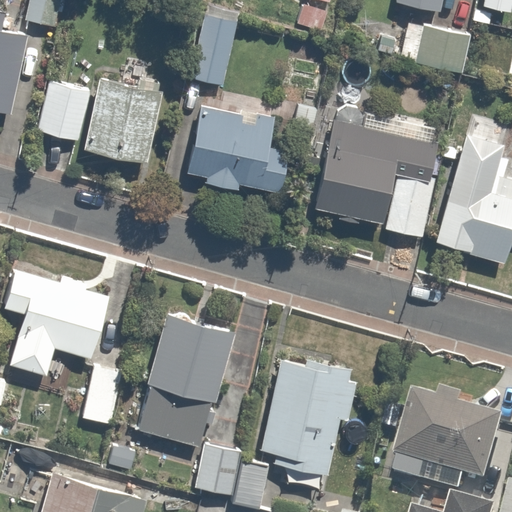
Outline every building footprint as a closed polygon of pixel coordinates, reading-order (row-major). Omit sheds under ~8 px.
[(30,30),(3,25),(7,0),(0,0),(0,108),(14,111),(30,30)] [(15,0),(11,21),(41,27),(47,0),(15,0)] [(222,82),(240,4),(225,0),(206,0),(189,74),(222,82)] [(329,0),(301,0),(296,18),(323,25),(329,0)] [(394,0),(439,11),(441,0),(394,0)] [(511,0),(480,0),(481,1),(511,9),(511,7),(511,0)] [(463,76),(470,29),(405,18),(397,65),(463,76)] [(37,127),(81,137),(79,144),(145,160),(163,85),(97,69),(93,86),(49,76),(37,127)] [(238,186),(240,180),(279,188),(288,144),(270,140),(276,111),(197,95),(183,168),(202,172),(201,179),(238,186)] [(313,134),(320,104),(296,99),(289,129),(313,134)] [(437,167),(395,159),(403,120),(328,105),(310,196),(385,211),(382,225),(424,233),(437,167)] [(511,142),(464,128),(432,237),(499,257),(511,213),(511,184),(500,181),(511,142)] [(106,287),(16,261),(4,304),(19,309),(5,359),(47,371),(54,347),(86,356),(106,287)] [(199,442),(227,317),(165,303),(137,428),(199,442)] [(102,421),(116,358),(92,353),(78,416),(102,421)] [(319,472),(328,474),(341,415),(347,416),(357,370),(279,353),(258,445),(274,448),(271,461),(287,464),(284,477),(316,484),(319,472)] [(10,373),(0,371),(0,405),(5,407),(10,373)] [(459,491),(463,473),(485,478),(501,414),(405,390),(389,455),(398,457),(394,475),(459,491)] [(230,493),(237,446),(202,441),(195,487),(230,493)] [(137,511),(145,486),(49,458),(33,511),(137,511)] [(511,511),(511,480),(507,480),(502,511),(511,511)] [(495,511),(496,509),(452,497),(447,511),(435,511),(414,506),(412,511),(495,511)]
